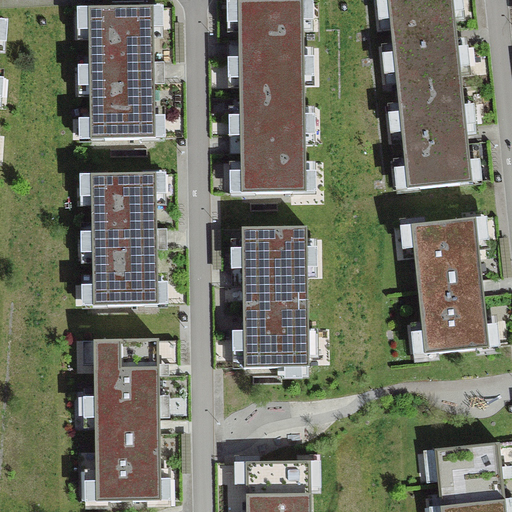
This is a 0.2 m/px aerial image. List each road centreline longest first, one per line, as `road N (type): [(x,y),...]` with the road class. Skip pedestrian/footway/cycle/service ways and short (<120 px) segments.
road 1 (residential): [(192,0),(200,511)]
road 2 (residential): [(494,0),(511,171)]
